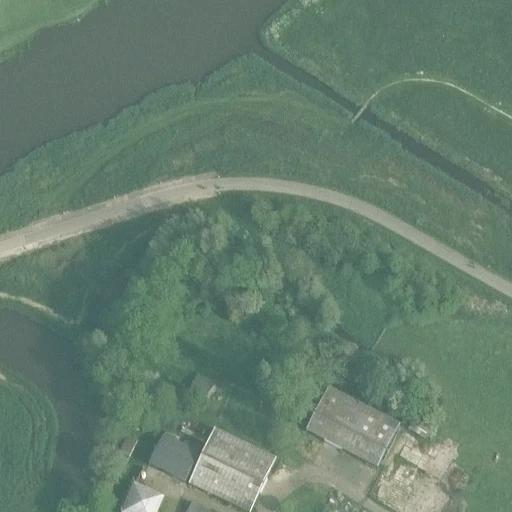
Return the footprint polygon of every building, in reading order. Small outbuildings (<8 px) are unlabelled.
[(399,427),(330,391),(308,434),(379,471),(399,427)] [(239,511),(253,511),(277,459),(217,430),(190,487),(239,511)] [(149,467),(186,484),(200,455),(163,438),(149,467)] [(135,445),(127,442),(121,453),(130,457),(135,445)] [(158,511),(163,501),(133,489),(123,511),(158,511)]
